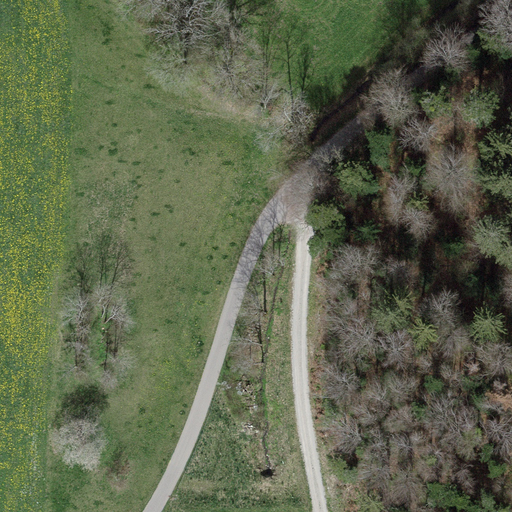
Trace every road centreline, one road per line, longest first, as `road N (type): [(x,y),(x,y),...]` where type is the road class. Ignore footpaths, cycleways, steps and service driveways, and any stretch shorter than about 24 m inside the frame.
road 1 (unclassified): [(511,10),(414,61),(325,148),(264,231),(209,392),(153,511)]
road 2 (track): [(288,198),(301,230),(300,371),(321,511)]
